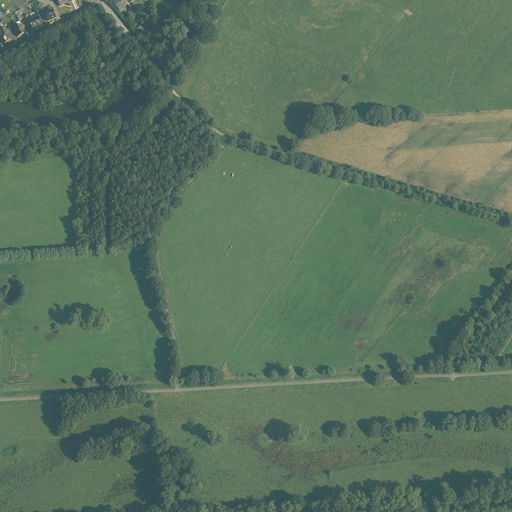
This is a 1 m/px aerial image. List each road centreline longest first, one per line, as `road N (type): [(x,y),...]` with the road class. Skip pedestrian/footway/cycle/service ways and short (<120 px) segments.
road 1 (track): [(511,372),(176,390)]
road 2 (track): [(226,139),(511,221)]
road 3 (track): [(156,391),(0,401)]
road 4 (track): [(226,139),(162,210),(153,252)]
road 5 (track): [(153,252),(177,377)]
